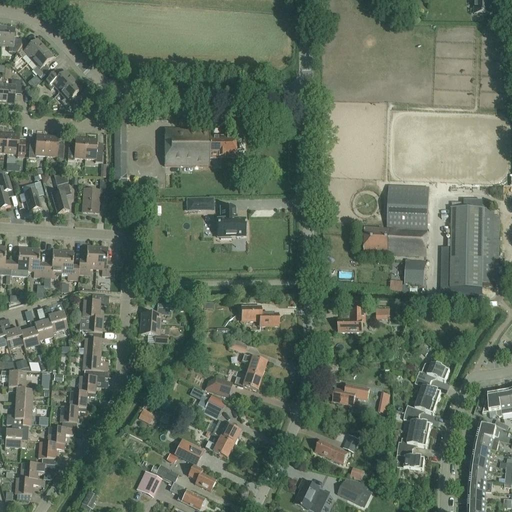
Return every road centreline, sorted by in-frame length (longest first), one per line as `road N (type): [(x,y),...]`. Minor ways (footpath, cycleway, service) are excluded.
road 1 (residential): [(41,511),(118,395),(129,244),(112,234),(0,227)]
road 2 (residential): [(309,302),(484,305),(497,299),(511,265)]
road 3 (residential): [(250,511),(302,398),(309,302)]
road 4 (residential): [(309,302),(307,92)]
road 5 (tertiary): [(307,92),(107,88)]
road 6 (residential): [(445,511),(459,403),(472,378),(511,369)]
road 7 (tertiary): [(107,88),(34,20),(0,12)]
road 8 (residential): [(0,116),(81,127),(107,88)]
